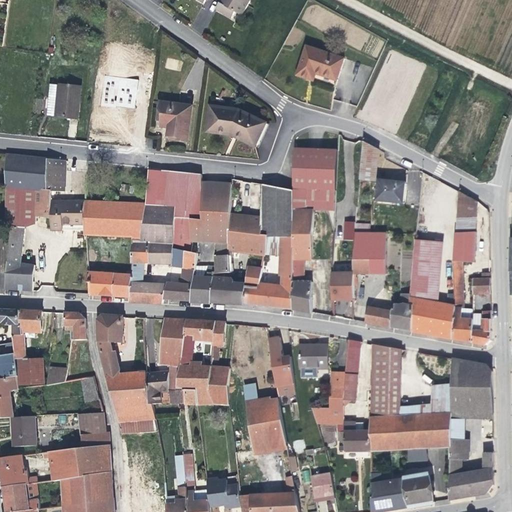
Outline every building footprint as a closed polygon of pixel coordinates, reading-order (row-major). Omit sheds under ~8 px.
[(242,16),(251,0),(250,0),(197,0),(204,4),(206,0),(219,0),(221,1),(216,10),(232,19),(236,12),(242,16)] [(314,73),(316,74),(318,75),(339,82),(347,60),(326,53),(309,47),(299,76),(312,81),(314,73)] [(101,105),(134,109),(138,79),(105,75),(101,105)] [(80,87),(52,84),(49,116),(77,120),(80,87)] [(159,102),(158,110),(163,113),(161,121),(160,127),(169,128),(168,136),(170,136),(170,138),(177,139),(177,141),(188,142),(193,106),(159,102)] [(207,132),(227,135),(233,136),(234,131),(257,143),(267,124),(239,111),(230,109),(209,106),(207,132)] [(234,131),(233,136),(251,144),(255,147),(257,143),(234,131)] [(156,138),(146,139),(147,148),(158,146),(156,138)] [(379,149),(364,141),(361,179),(376,180),(379,149)] [(338,149),(314,149),(295,148),(294,159),(294,190),(294,210),(305,210),(306,188),(314,189),(336,191),(338,149)] [(65,160),(7,154),(6,186),(37,190),(36,216),(51,219),(47,195),(46,190),(51,190),(63,191),(65,160)] [(203,175),(149,169),(145,205),(142,241),(134,241),(131,276),(130,297),(129,297),(129,302),(142,302),(144,300),(152,300),(153,303),(163,303),(164,300),(166,286),(143,284),(142,262),(171,263),(173,249),(185,251),(190,252),(192,241),(192,219),(203,221),(203,183),(203,175)] [(406,183),(379,180),(377,202),(404,204),(406,183)] [(232,185),(203,183),(203,221),(192,219),(192,241),(230,243),(231,214),(232,185)] [(294,190),(263,185),(262,218),(262,235),(267,236),(282,239),(281,277),(285,277),(285,285),(282,288),(260,286),(259,287),(248,285),(246,285),(244,305),(292,310),(294,210),(294,190)] [(37,190),(6,186),(5,222),(11,223),(11,227),(23,227),(36,221),(36,216),(37,190)] [(50,200),(51,190),(46,190),(47,195),(51,219),(50,229),(86,231),(87,202),(50,200)] [(477,201),(459,192),(457,217),(476,218),(477,201)] [(145,205),(87,202),(86,231),(86,235),(107,236),(107,239),(115,239),(115,236),(134,237),(134,241),(142,241),(145,205)] [(305,210),(294,210),(292,310),(312,313),(313,283),(304,282),(305,259),(313,260),(314,210),(305,210)] [(231,214),(230,243),(230,250),(234,250),(266,255),(267,236),(262,235),(262,218),(231,214)] [(476,218),(457,217),(455,232),(475,233),(476,218)] [(23,227),(11,227),(5,288),(33,290),(35,264),(21,263),(23,227)] [(356,233),(335,232),(333,258),(355,260),(356,233)] [(475,233),(455,232),(454,246),(454,262),(456,262),(463,262),(463,264),(473,264),(475,233)] [(384,235),(356,233),(355,260),(354,274),(383,275),(384,235)] [(444,242),(416,239),(413,279),(439,284),(444,242)] [(184,263),(185,251),(173,249),(171,263),(184,263)] [(197,253),(190,252),(185,251),(184,263),(182,284),(167,284),(166,286),(164,300),(192,300),(195,277),(195,266),(197,253)] [(230,265),(230,255),(216,256),(216,273),(230,273),(230,265)] [(454,262),(455,306),(453,340),(472,343),(472,332),(472,315),(472,310),(462,308),(463,306),(463,264),(456,263),(456,262),(454,262)] [(259,287),(260,286),(263,269),(250,267),(248,285),(259,287)] [(129,297),(130,297),(131,276),(89,273),(89,283),(91,283),(91,295),(129,297)] [(333,274),(334,300),(355,301),(354,274),(333,274)] [(213,278),(195,277),(192,300),(192,301),(210,303),(213,278)] [(232,279),(213,278),(210,303),(211,304),(211,302),(244,305),(246,285),(236,284),(232,279)] [(413,279),(411,298),(438,303),(439,284),(413,279)] [(491,296),(491,279),(472,279),(472,296),(487,296),(491,296)] [(362,307),(361,323),(412,332),(413,306),(410,306),(411,298),(405,297),(404,305),(402,306),(396,305),(393,312),(362,307)] [(413,306),(412,332),(453,340),(455,306),(438,303),(411,298),(410,306),(413,306)] [(20,310),(0,309),(0,323),(12,324),(13,336),(25,335),(24,329),(23,324),(20,324),(20,310)] [(42,311),(20,310),(20,324),(23,324),(24,329),(41,329),(42,311)] [(492,342),(492,312),(483,312),(483,315),(483,331),(480,332),(480,345),(487,346),(492,342)] [(81,314),(65,313),(65,326),(70,326),(69,330),(70,330),(76,330),(76,340),(87,340),(86,319),(81,314)] [(483,315),(472,315),(472,332),(480,332),(483,331),(483,315)] [(123,343),(123,317),(103,316),(99,320),(100,344),(116,409),(121,409),(150,407),(147,374),(147,373),(135,374),(121,375),(120,367),(116,351),(113,352),(111,343),(123,343)] [(187,320),(166,319),(160,365),(170,366),(181,367),(187,320)] [(215,322),(187,320),(181,367),(179,390),(188,390),(198,391),(210,391),(212,367),(194,365),(192,355),(196,335),(214,337),(215,322)] [(226,323),(215,322),(214,337),(214,346),(224,347),(226,323)] [(25,335),(13,336),(16,354),(16,360),(18,360),(27,359),(25,335)] [(277,341),(270,342),(279,396),(296,393),(292,357),(285,357),(281,337),(276,338),(277,341)] [(361,343),(349,341),(347,368),(359,368),(361,343)] [(391,417),(390,399),(393,399),(393,349),(373,345),(372,400),(372,418),(391,417)] [(328,346),(313,346),(300,346),(300,368),(313,369),(328,369),(328,346)] [(16,360),(16,354),(0,355),(0,380),(19,378),(16,360)] [(45,358),(27,359),(18,360),(19,378),(19,385),(46,385),(45,358)] [(488,366),(453,359),(453,383),(452,414),(467,414),(493,414),(492,372),(488,366)] [(181,367),(170,366),(170,373),(170,389),(172,404),(187,404),(188,390),(179,390),(181,367)] [(68,368),(49,367),(48,386),(66,382),(68,368)] [(135,367),(120,367),(121,375),(135,374),(135,367)] [(231,369),(212,367),(210,391),(214,404),(229,405),(229,385),(231,369)] [(347,368),(347,372),(346,390),(344,406),(356,406),(359,368),(347,368)] [(347,372),(332,371),(331,389),(346,390),(347,372)] [(170,373),(147,374),(150,407),(154,406),(161,406),(160,389),(170,389),(170,373)] [(101,400),(95,377),(83,379),(86,391),(84,392),(86,403),(101,400)] [(0,380),(0,417),(12,417),(14,417),(11,393),(16,390),(19,389),(19,385),(19,378),(0,380)] [(247,404),(259,402),(256,383),(244,386),(247,404)] [(452,414),(453,383),(433,384),(434,401),(425,402),(426,408),(426,415),(452,414)] [(346,390),(331,389),(331,407),(331,424),(344,424),(344,423),(344,406),(346,390)] [(198,391),(188,390),(187,404),(198,404),(198,391)] [(210,391),(198,391),(198,404),(198,405),(215,405),(214,404),(210,391)] [(288,445),(280,398),(259,402),(247,404),(254,451),(288,445)] [(121,409),(122,433),(158,431),(154,406),(150,407),(121,409)] [(331,407),(313,406),(319,424),(331,424),(331,407)] [(391,417),(372,418),(372,419),(372,451),(383,450),(451,447),(452,433),(452,414),(426,415),(426,408),(412,409),(413,416),(391,417)] [(104,413),(79,414),(82,435),(106,433),(104,413)] [(467,414),(452,414),(452,433),(465,433),(467,432),(467,420),(467,414)] [(14,417),(12,417),(14,447),(36,446),(34,416),(14,417)] [(344,423),(344,424),(346,452),(372,451),(372,419),(369,419),(369,432),(355,433),(355,423),(344,423)] [(82,435),(82,449),(110,446),(109,433),(106,433),(82,435)] [(465,433),(452,433),(451,447),(450,500),(475,497),(476,495),(488,494),(494,486),(494,453),(484,454),(484,471),(460,475),(463,459),(465,460),(465,441),(465,433)] [(159,435),(122,438),(123,461),(139,460),(163,458),(159,435)] [(290,450),(288,445),(254,451),(255,456),(290,450)] [(82,449),(39,454),(40,456),(43,456),(44,459),(51,458),(53,481),(62,480),(112,473),(110,446),(82,449)] [(383,450),(372,451),(372,472),(382,472),(383,450)] [(249,451),(236,453),(237,465),(250,463),(249,451)] [(22,456),(0,458),(0,461),(4,487),(36,483),(37,483),(36,477),(26,478),(22,456)] [(185,470),(186,480),(186,481),(194,481),(194,469),(185,470)] [(402,471),(381,475),(381,483),(407,479),(402,471)] [(114,500),(112,473),(62,480),(64,507),(114,500)] [(331,473),(311,476),(316,502),(336,499),(331,473)] [(372,474),(372,511),(382,511),(434,503),(430,475),(407,479),(381,483),(381,475),(381,474),(372,474)] [(251,511),(300,511),(294,477),(288,478),(290,494),(251,496),(251,511)] [(229,509),(225,480),(219,481),(219,478),(207,480),(210,501),(210,507),(225,506),(226,509),(229,509)] [(168,505),(168,511),(188,511),(187,486),(186,481),(186,480),(179,481),(181,504),(168,505)] [(228,480),(225,480),(229,509),(242,508),(240,496),(239,486),(229,487),(228,480)] [(36,483),(4,487),(7,511),(21,511),(40,510),(41,510),(40,500),(35,501),(35,498),(37,494),(36,483)] [(187,486),(188,511),(210,511),(210,507),(210,501),(196,503),(194,486),(187,486)] [(240,496),(242,508),(241,511),(251,511),(251,496),(240,496)] [(115,511),(114,500),(64,507),(64,511),(115,511)]
